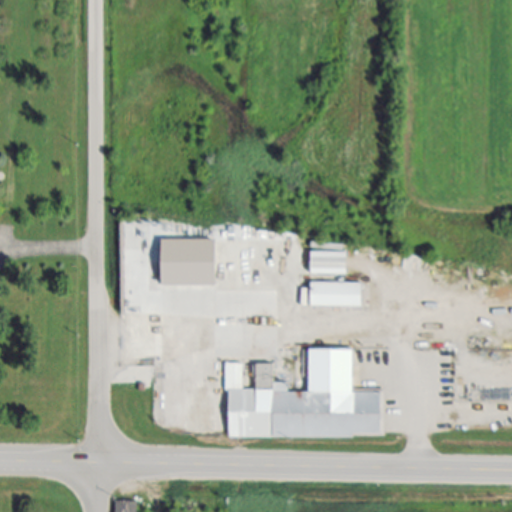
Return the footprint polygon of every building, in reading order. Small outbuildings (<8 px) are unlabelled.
[(223,239),(168,240),(168,268),(167,268),(167,286),(224,285),(223,239)] [(311,275),(311,252),(350,252),(350,275),(311,275)] [(311,308),(311,283),(365,283),(365,308),(311,308)] [(235,439),(361,436),(361,435),(388,434),(387,389),(359,390),(358,349),(313,350),(314,392),(292,393),(292,382),(278,383),(278,364),(259,364),(260,389),(247,390),(246,363),(229,363),(229,391),(234,391),(235,439)] [(141,503),(141,511),(118,511),(118,503),(141,503)]
